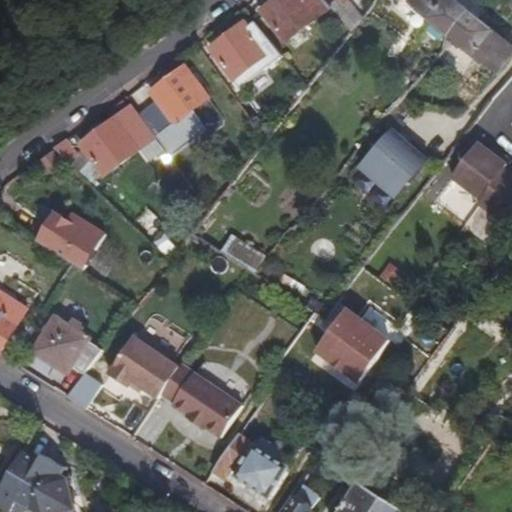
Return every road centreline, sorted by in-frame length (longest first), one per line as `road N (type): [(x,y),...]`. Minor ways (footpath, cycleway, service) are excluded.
road 1 (residential): [(0,174),(227,0)]
road 2 (residential): [(0,376),(213,511)]
